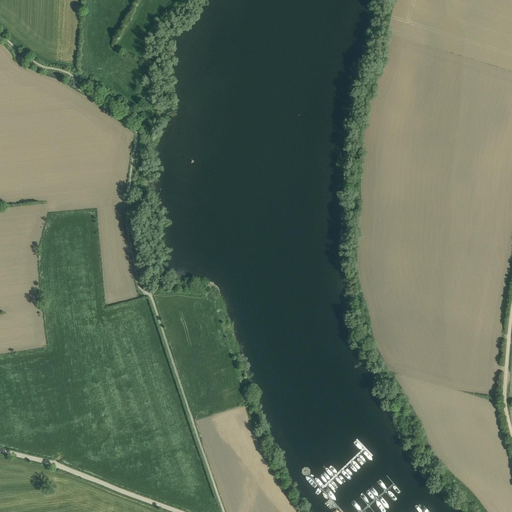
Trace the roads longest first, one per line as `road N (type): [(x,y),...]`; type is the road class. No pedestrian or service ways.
road 1 (unclassified): [(178,511),(0,450)]
road 2 (track): [(511,432),(504,389),(511,311)]
